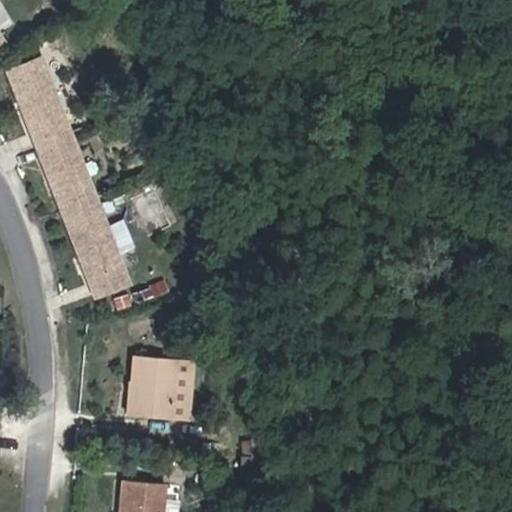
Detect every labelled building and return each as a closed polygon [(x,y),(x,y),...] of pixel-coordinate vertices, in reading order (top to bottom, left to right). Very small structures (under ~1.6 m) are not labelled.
[(0,75),(19,64),(0,28),(0,75)] [(132,309),(135,308),(103,218),(80,152),(52,76),(21,87),(47,164),(69,229),(88,284),(99,316),(117,313),(121,312),(126,311),(126,310),(132,309)] [(174,442),(180,383),(136,378),(130,439),(174,442)] [(254,454),(252,476),(270,478),(273,456),(254,454)] [(162,511),(164,503),(120,498),(118,511),(162,511)]
